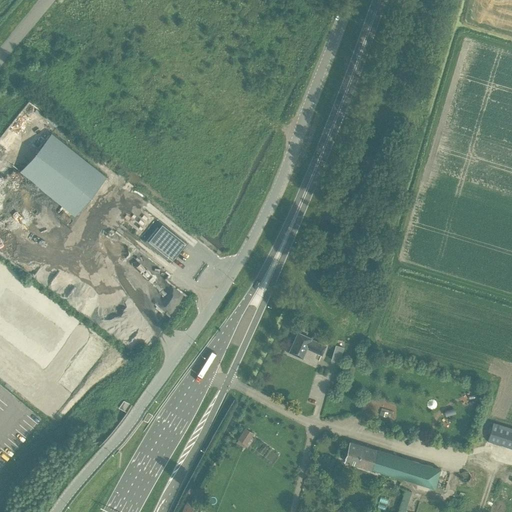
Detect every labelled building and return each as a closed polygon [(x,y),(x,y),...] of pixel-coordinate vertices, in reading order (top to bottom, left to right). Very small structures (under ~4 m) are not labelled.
[(43,126),(12,165),(74,216),(106,176),(43,126)] [(160,226),(148,241),(172,260),(184,245),(160,226)] [(0,265),(0,332),(32,357),(64,314),(0,265)] [(322,356),(327,346),(312,339),(298,332),(289,352),(303,358),(307,349),(322,356)] [(338,362),(343,348),(336,346),(332,360),(338,362)] [(511,448),(511,428),(493,423),(487,441),(511,448)] [(245,427),(237,439),(245,444),(253,433),(245,427)] [(344,460),(434,488),(440,469),(350,441),(344,460)]
